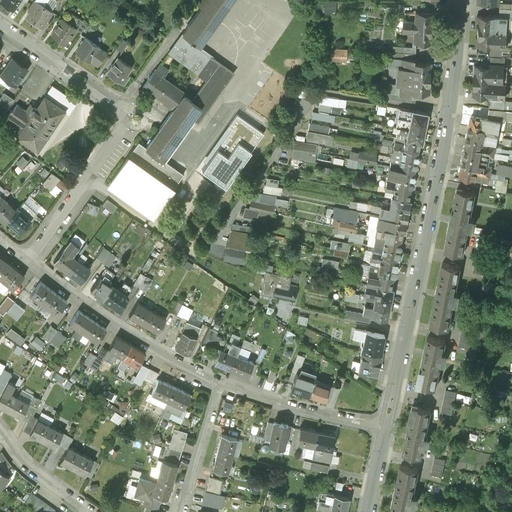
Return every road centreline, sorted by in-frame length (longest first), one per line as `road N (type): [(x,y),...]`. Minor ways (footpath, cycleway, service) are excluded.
road 1 (secondary): [(384,429),(448,112),(460,0)]
road 2 (residential): [(220,382),(117,326),(25,260)]
road 3 (residential): [(384,429),(220,382)]
road 4 (residential): [(0,25),(119,106)]
road 5 (residential): [(180,511),(220,382)]
